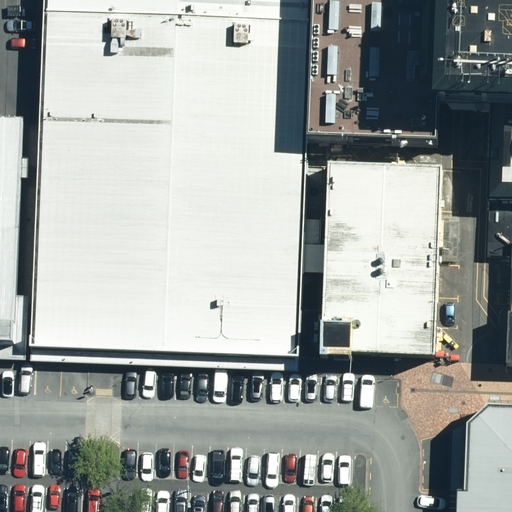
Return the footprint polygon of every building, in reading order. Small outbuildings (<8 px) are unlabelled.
[(305,143),(310,0),(40,0),(28,345),(298,355),(305,143)] [(511,0),(310,0),(305,143),(437,147),(438,102),(490,103),(485,258),(510,258),(506,369),(511,368),(511,0)] [(0,344),(15,345),(17,295),(24,116),(0,114),(0,344)] [(442,167),(325,163),(318,354),(434,358),(434,359),(442,167)] [(23,295),(17,295),(15,345),(0,344),(0,359),(25,360),(26,356),(28,296),(23,295)] [(298,365),(298,355),(28,345),(28,356),(27,360),(105,363),(298,370),(298,365)] [(511,511),(511,404),(488,404),(466,422),(461,511),(511,511)]
